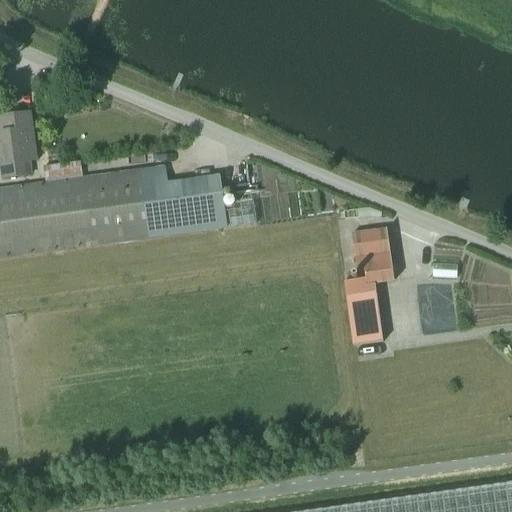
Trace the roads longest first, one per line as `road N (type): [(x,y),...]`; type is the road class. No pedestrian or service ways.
road 1 (unclassified): [(511,257),(0,39)]
road 2 (unclassified): [(130,511),(511,457)]
